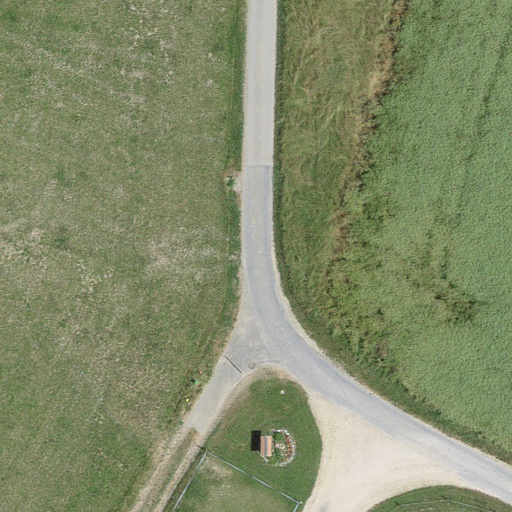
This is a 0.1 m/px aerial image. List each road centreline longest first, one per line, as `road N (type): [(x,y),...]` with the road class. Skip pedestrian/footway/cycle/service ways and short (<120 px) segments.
road 1 (track): [(511,465),(351,377),(269,308),(212,405)]
road 2 (track): [(269,308),(268,0)]
road 3 (track): [(325,511),(391,399)]
